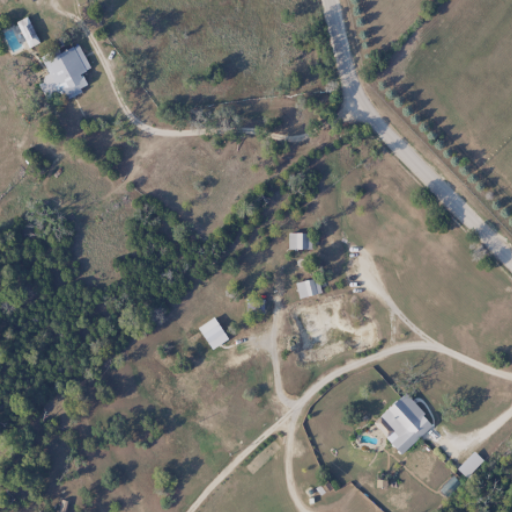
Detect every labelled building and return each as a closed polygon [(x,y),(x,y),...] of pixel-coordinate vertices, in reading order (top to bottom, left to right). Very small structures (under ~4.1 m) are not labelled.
[(11,22),(23,48),(34,43),(23,16),(11,22)] [(43,44),(31,19),(21,23),(32,49),(43,44)] [(35,57),(57,104),(81,92),(79,88),(83,87),(79,78),(75,80),(72,74),(85,68),(73,43),(51,54),(49,50),(35,57)] [(284,233),(285,249),(311,248),(310,231),(284,233)] [(291,283),(295,298),(319,292),(315,276),(291,283)] [(193,329),(208,350),(224,339),(210,317),(193,329)] [(374,415),(391,432),(382,440),(398,456),(430,424),(398,392),(374,415)] [(469,450),(453,469),(464,479),(480,460),(469,450)]
